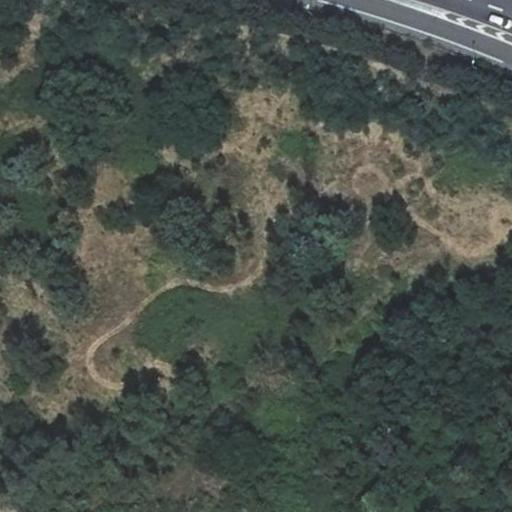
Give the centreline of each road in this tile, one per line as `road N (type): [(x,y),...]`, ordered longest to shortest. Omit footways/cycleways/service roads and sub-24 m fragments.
road 1 (track): [(0,460),(26,447),(83,393),(134,311)]
road 2 (motorway): [(361,0),(511,56)]
